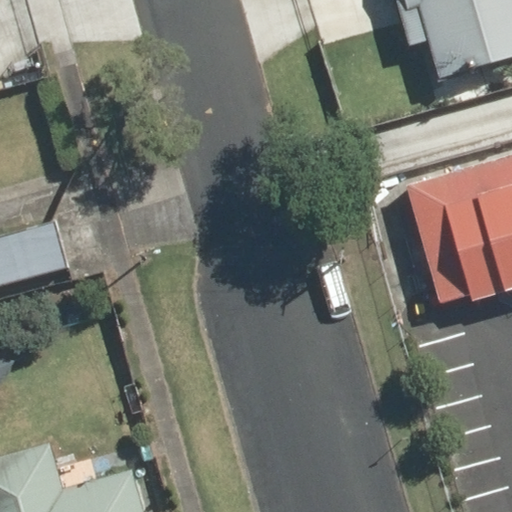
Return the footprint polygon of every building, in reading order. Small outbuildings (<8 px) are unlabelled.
[(0,0),(0,93),(49,79),(25,0),(0,0)] [(511,0),(426,0),(445,69),(511,50),(511,0)] [(511,97),(366,142),(407,275),(511,243),(511,97)] [(57,223),(0,239),(0,289),(70,270),(57,223)] [(46,443),(0,454),(0,511),(133,511),(123,476),(60,494),(46,443)]
